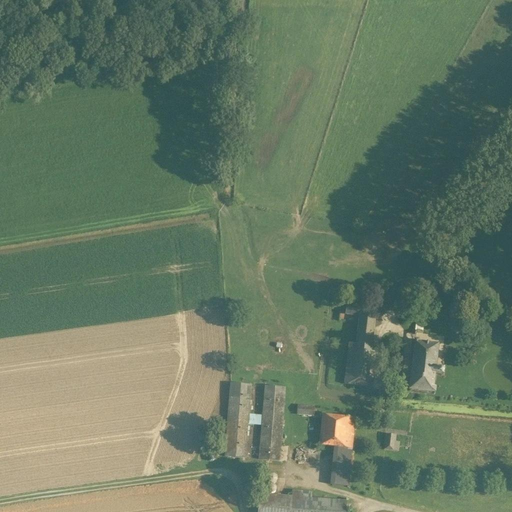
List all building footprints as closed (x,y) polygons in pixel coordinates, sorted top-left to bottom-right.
[(372,343),(375,308),(346,304),(345,315),(356,316),(353,340),(372,343)] [(423,332),(424,317),(416,316),(415,331),(423,332)] [(341,384),(348,384),(353,340),(345,339),(341,384)] [(372,343),(353,340),(348,384),(366,387),(372,343)] [(417,341),(414,341),(409,391),(434,394),(435,389),(432,388),(434,375),(435,369),(437,346),(417,344),(417,341)] [(251,386),(231,384),(225,457),(245,459),(251,386)] [(285,389),(265,387),(259,460),(279,462),(285,389)] [(297,413),(314,415),(314,407),(297,406),(297,413)] [(249,415),(249,425),(261,425),(261,414),(249,415)] [(320,436),(320,446),(351,449),(355,419),(335,417),(323,416),(320,436)] [(395,436),(386,435),(384,450),(397,452),(399,446),(394,445),(395,436)] [(351,450),(337,449),(334,486),(347,487),(348,487),(351,450)] [(345,511),(346,502),(311,499),(291,498),(259,495),(257,511),(345,511)]
